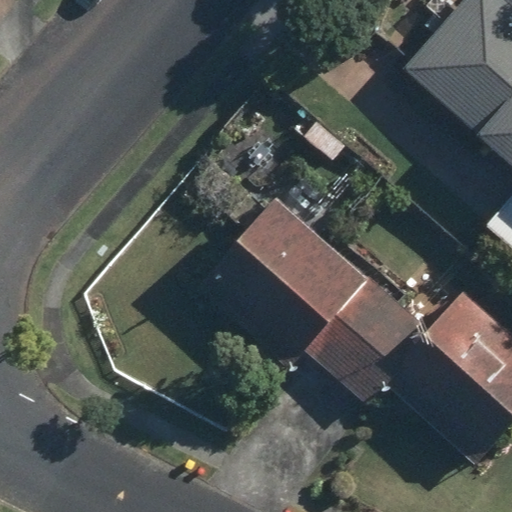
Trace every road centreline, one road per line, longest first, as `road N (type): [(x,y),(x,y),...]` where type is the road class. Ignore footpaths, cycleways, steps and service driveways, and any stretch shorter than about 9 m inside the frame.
road 1 (residential): [(167,0),(0,190)]
road 2 (residential): [(0,434),(147,511)]
